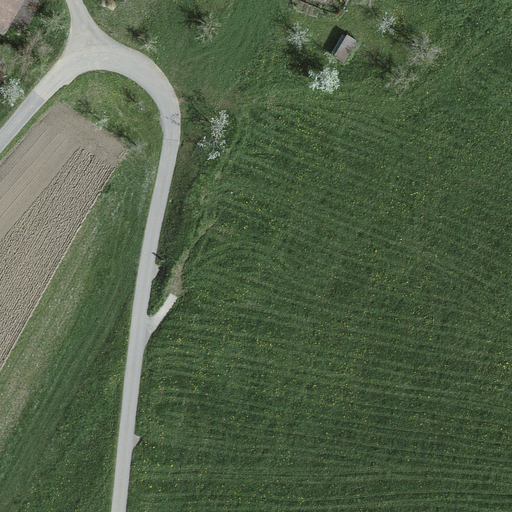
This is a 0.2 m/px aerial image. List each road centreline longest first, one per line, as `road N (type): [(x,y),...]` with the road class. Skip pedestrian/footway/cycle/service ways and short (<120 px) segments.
road 1 (unclassified): [(119,511),(141,290),(171,131),(167,102),(148,74),(121,58),(93,56)]
road 2 (unclassified): [(93,56),(52,81),(0,142)]
